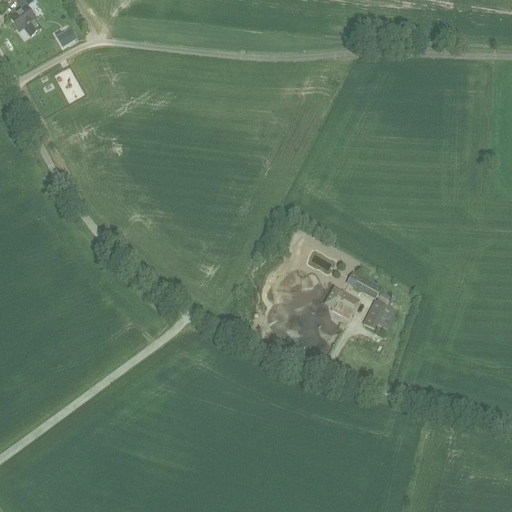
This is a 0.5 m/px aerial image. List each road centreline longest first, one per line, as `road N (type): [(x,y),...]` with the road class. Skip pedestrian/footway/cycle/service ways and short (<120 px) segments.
road 1 (unclassified): [(511,431),(274,359),(192,313),(88,221),(11,86)]
road 2 (residential): [(511,58),(260,58),(104,42),(85,44),(11,86)]
